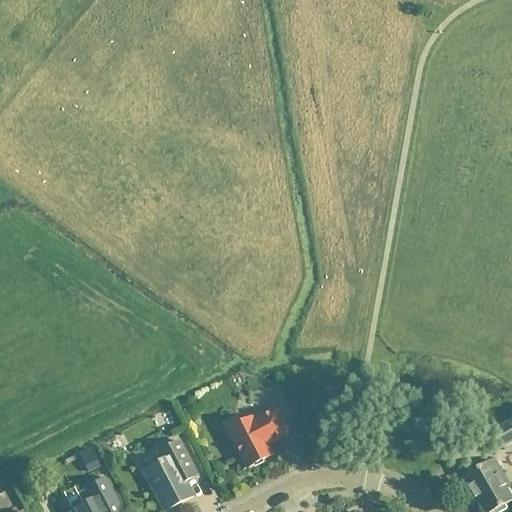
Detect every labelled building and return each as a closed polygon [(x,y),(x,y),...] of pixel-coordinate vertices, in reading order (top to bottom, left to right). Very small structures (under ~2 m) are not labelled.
[(223,431),(227,440),(229,439),(246,471),(271,458),(265,448),(288,436),(275,412),(253,423),(251,420),(239,426),(237,423),(231,421),(225,424),(223,431)] [(511,443),(511,434),(507,425),(486,437),(495,453),(511,443)] [(160,465),(142,474),(162,511),(166,511),(192,499),(184,484),(196,478),(179,444),(156,456),(160,465)] [(504,511),(505,511),(503,508),(511,503),(498,481),(502,479),(492,462),(458,481),(468,498),(472,496),(480,511),(504,511)] [(119,511),(104,482),(82,493),(88,504),(73,511),(119,511)]
